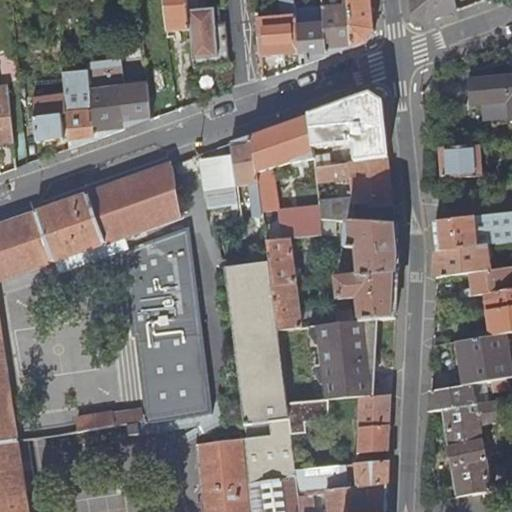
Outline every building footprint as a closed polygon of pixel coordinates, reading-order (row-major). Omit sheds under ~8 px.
[(165,0),(169,36),(191,33),(190,17),(188,0),(165,0)] [(280,0),(282,10),(287,10),(289,21),(259,23),(264,69),(302,65),(299,32),(298,22),(296,0),(280,0)] [(344,0),(345,10),(324,12),(326,28),(329,62),(343,57),(354,53),(349,0),(344,0)] [(349,0),(354,53),(368,48),(376,34),(373,12),(372,0),(349,0)] [(412,0),(414,14),(426,23),(459,11),(455,0),(412,0)] [(51,13),(27,15),(28,26),(52,23),(51,13)] [(221,14),(190,17),(191,33),(195,73),(233,69),(230,35),(226,35),(225,27),(222,27),(221,14)] [(310,20),(298,22),(299,32),(311,30),(310,20)] [(53,38),(52,23),(28,26),(29,40),(53,38)] [(316,67),(329,62),(326,28),(311,30),(299,32),(302,65),(310,64),(311,68),(316,67)] [(147,87),(126,89),(122,61),(89,64),(89,72),(65,74),(67,102),(68,118),(71,153),(82,149),(110,139),(132,131),(151,124),(147,87)] [(511,80),(471,84),(473,108),(511,106),(511,80)] [(0,148),(15,146),(9,89),(0,89),(0,148)] [(354,145),(356,163),(390,158),(387,126),(384,103),(371,95),(311,116),(315,150),(354,145)] [(67,102),(35,104),(39,145),(65,144),(62,119),(68,118),(67,102)] [(291,165),(316,160),(316,158),(315,150),(311,116),(278,128),(254,137),(263,205),(279,200),(274,170),(280,168),(282,173),(288,172),(287,166),(291,165)] [(254,218),(264,216),(263,205),(254,137),(247,139),(233,144),(239,186),(249,185),(254,218)] [(354,145),(315,150),(316,158),(345,154),(346,164),(350,164),(356,163),(354,145)] [(483,177),(481,146),(441,149),(444,180),(483,177)] [(345,154),(316,158),(316,160),(317,168),(335,166),(346,164),(345,154)] [(233,156),(203,161),(211,210),(241,205),(233,156)] [(354,199),(355,205),(375,203),(376,208),(395,206),(392,180),(390,158),(356,163),(350,164),(352,179),(354,199)] [(352,179),(350,164),(346,164),(335,166),(337,180),(352,179)] [(0,280),(55,262),(126,237),(183,217),(174,165),(96,193),(0,227),(0,511),(29,511),(27,493),(0,321),(0,280)] [(337,180),(335,166),(317,168),(318,182),(337,180)] [(354,199),(320,202),(322,220),(338,221),(348,222),(357,222),(355,205),(354,199)] [(511,213),(435,223),(437,242),(438,253),(488,246),(511,243),(511,213)] [(337,236),(338,221),(322,220),(324,236),(337,236)] [(360,299),(362,322),(374,321),(397,318),(399,280),(400,252),(397,225),(357,222),(348,222),(348,249),(359,251),(361,277),(338,279),(341,300),(360,299)] [(123,253),(134,339),(138,338),(149,422),(150,424),(216,415),(202,317),(193,318),(182,233),(123,253)] [(303,328),(292,240),(268,242),(270,262),(279,331),(303,328)] [(491,271),(488,246),(438,253),(438,267),(437,279),(471,274),(491,271)] [(278,480),(299,477),(297,469),(293,433),(289,405),(279,331),(270,262),(250,264),(278,480)] [(255,511),(253,498),(252,484),(265,482),(278,480),(250,264),(226,268),(248,438),(197,445),(204,511),(255,511)] [(486,294),(509,291),(505,269),(491,271),(471,274),(473,289),(465,290),(466,297),(474,296),(486,294)] [(511,308),(511,290),(509,291),(486,294),(488,312),(511,308)] [(490,329),(491,338),(508,336),(511,334),(511,308),(488,312),(490,329)] [(338,313),(339,325),(355,323),(354,312),(338,313)] [(313,316),(314,327),(318,327),(328,326),(328,319),(327,314),(313,316)] [(323,364),(325,385),(327,401),(331,401),(362,398),(368,398),(366,381),(369,380),(371,378),(373,374),(373,371),(372,368),(370,366),(369,365),(368,364),(359,365),(359,359),(372,357),(371,339),(375,339),(374,321),(362,322),(355,323),(339,325),(335,325),(328,326),(318,327),(321,346),(323,364)] [(321,346),(318,327),(314,327),(313,327),(311,329),(310,332),(317,347),(321,346)] [(491,338),(490,329),(482,330),(483,339),(491,338)] [(511,379),(511,359),(508,336),(491,338),(483,339),(457,343),(464,388),(473,386),(483,385),(494,383),(509,380),(511,379)] [(369,365),(370,366),(372,357),(359,359),(359,365),(368,364),(369,365)] [(321,386),(325,385),(323,364),(321,364),(319,365),(316,366),(315,368),(315,370),(321,386)] [(511,389),(509,380),(494,383),(495,392),(511,389)] [(473,386),(477,406),(487,405),(483,385),(473,386)] [(477,406),(473,386),(464,388),(432,393),(432,403),(431,414),(445,412),(477,406)] [(368,398),(362,398),(360,455),(390,452),(393,395),(368,398)] [(313,403),(289,405),(293,433),(308,433),(308,422),(332,422),(331,401),(327,401),(313,403)] [(498,424),(505,423),(501,402),(487,405),(477,406),(445,412),(459,498),(487,494),(494,493),(482,427),(498,424)] [(114,416),(116,426),(129,425),(139,423),(146,422),(145,412),(114,416)] [(80,417),(82,431),(116,426),(114,416),(114,413),(80,417)] [(146,422),(139,423),(140,435),(226,424),(225,414),(216,415),(150,424),(149,422),(146,422)] [(139,423),(129,425),(130,436),(140,435),(139,423)] [(500,433),(507,432),(505,423),(498,424),(500,433)] [(508,472),(511,471),(511,457),(508,439),(501,440),(508,472)] [(356,483),(362,482),(362,481),(380,478),(390,480),(390,470),(390,462),(297,469),(299,477),(301,497),(314,496),(328,494),(328,492),(350,489),(356,483)] [(267,497),(253,498),(255,511),(303,511),(301,497),(299,477),(278,480),(265,482),(267,497)] [(328,494),(329,511),(388,511),(389,497),(390,480),(380,478),(362,481),(362,482),(362,488),(350,489),(328,492),(328,494)] [(267,497),(265,482),(252,484),(253,498),(267,497)] [(494,493),(487,494),(488,503),(495,502),(494,493)] [(329,511),(328,494),(314,496),(316,511),(329,511)] [(316,511),(314,496),(301,497),(303,511),(316,511)]
